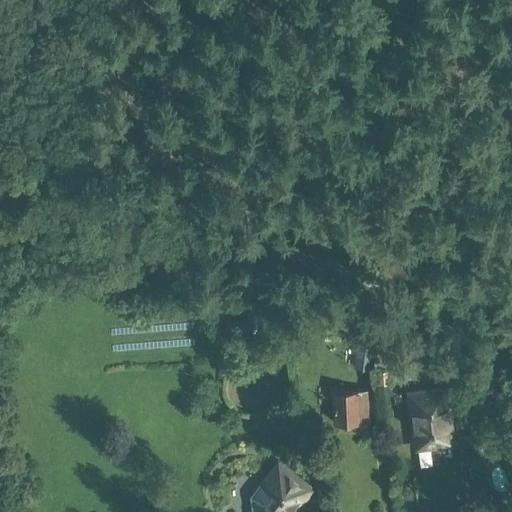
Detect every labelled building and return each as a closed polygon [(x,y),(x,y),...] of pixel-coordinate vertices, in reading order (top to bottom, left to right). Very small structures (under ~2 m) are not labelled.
[(356,344),(354,367),(370,369),(372,346),(356,344)] [(379,347),(374,363),(389,367),(412,373),(416,358),(393,351),(379,347)] [(387,371),(379,371),(379,383),(387,383),(387,371)] [(448,384),(405,389),(412,449),(455,444),(448,384)] [(343,388),(330,388),(331,397),(333,397),(334,422),(368,421),(367,391),(343,392),(343,388)] [(261,483),(250,496),(252,511),(292,511),(292,508),(305,492),(304,487),(282,469),(276,470),(271,476),(272,482),(269,485),(264,486),(261,483)]
